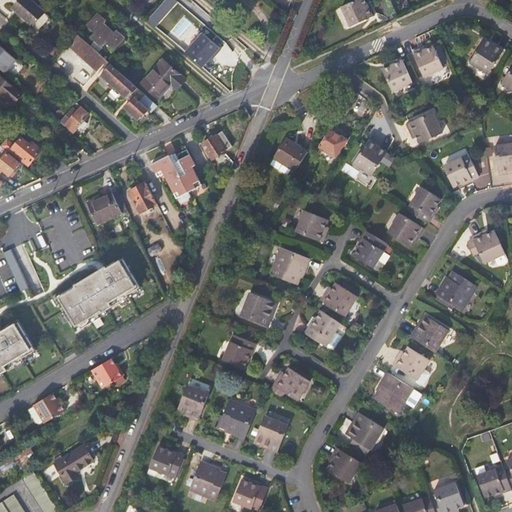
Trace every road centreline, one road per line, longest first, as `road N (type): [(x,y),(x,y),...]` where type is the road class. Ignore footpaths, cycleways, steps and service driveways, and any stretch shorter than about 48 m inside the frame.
road 1 (residential): [(102,511),(268,96)]
road 2 (residential): [(311,511),(301,480),(306,456),(406,292),(457,216),(489,196),(511,193)]
road 3 (residential): [(268,96),(232,101),(0,206)]
road 4 (residential): [(268,96),(463,8)]
